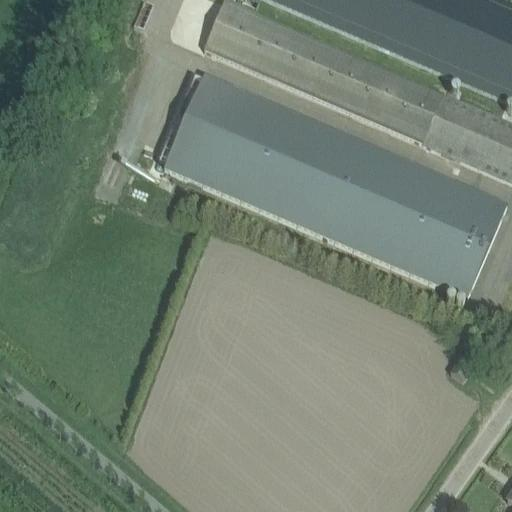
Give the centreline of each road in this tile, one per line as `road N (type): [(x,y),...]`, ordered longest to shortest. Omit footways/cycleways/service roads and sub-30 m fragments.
road 1 (unclassified): [(157,511),(0,379)]
road 2 (unclassified): [(436,511),(511,407)]
